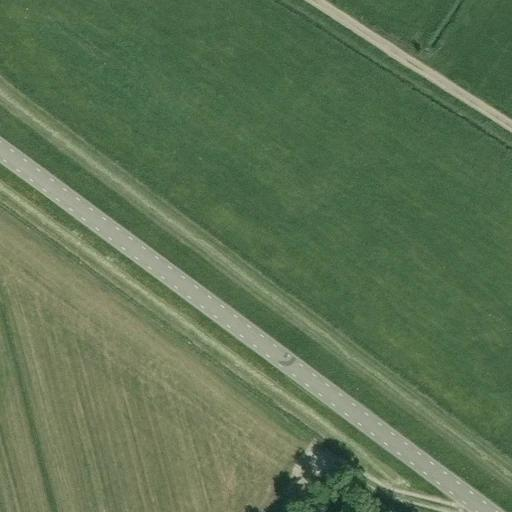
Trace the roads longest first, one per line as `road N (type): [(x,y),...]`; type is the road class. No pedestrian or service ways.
road 1 (tertiary): [(486,511),(0,150)]
road 2 (track): [(294,511),(332,464),(410,502),(452,505),(467,497)]
